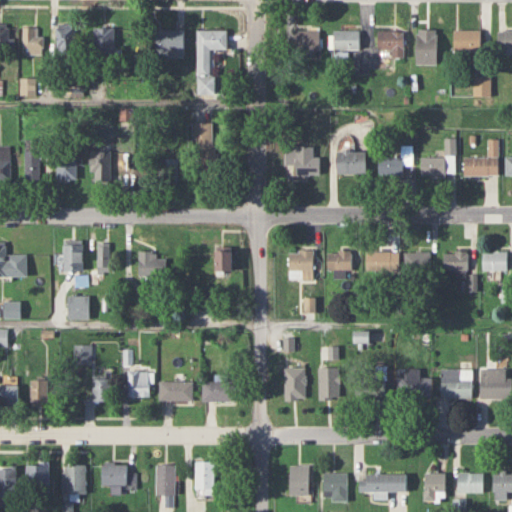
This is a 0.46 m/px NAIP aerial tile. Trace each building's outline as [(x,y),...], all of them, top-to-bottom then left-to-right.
[(58,53),(75,53),(75,24),(58,24),(58,53)] [(0,25),(0,51),(14,52),(14,25),(0,25)] [(25,53),(42,53),(42,27),(25,27),(25,53)] [(96,57),(116,57),(116,27),(96,27),(96,57)] [(440,64),(440,28),(419,28),(419,64),(440,64)] [(157,57),(185,57),(185,29),(157,29),(157,57)] [(198,94),(213,94),(212,49),(228,49),(228,29),(197,30),(198,94)] [(456,29),(456,50),(483,50),(483,29),(456,29)] [(511,51),(511,29),(498,30),(498,52),(511,51)] [(294,48),(321,48),(321,30),(294,30),(294,48)] [(361,30),(335,30),(335,49),(361,49),(361,30)] [(407,56),(407,30),(379,30),(379,49),(394,49),(394,56),(407,56)] [(492,97),(492,76),(475,76),(475,97),(492,97)] [(22,97),(37,97),(37,78),(22,78),(22,97)] [(215,122),(193,123),(193,148),(202,147),(203,179),(216,178),(215,122)] [(420,156),(420,174),(455,174),(455,138),(445,138),(445,156),(420,156)] [(497,175),(497,149),(496,149),(496,140),(488,140),(488,156),(463,157),(463,175),(497,175)] [(0,182),(12,182),(12,146),(0,145),(0,182)] [(314,156),(314,146),(285,146),(284,165),(295,165),(295,174),(321,174),(321,156),(314,156)] [(26,180),(41,180),(41,150),(26,150),(26,180)] [(368,150),(338,150),(338,173),(368,173),(368,150)] [(94,180),(111,180),(111,151),(94,151),(94,180)] [(378,175),(411,175),(411,155),(378,155),(378,175)] [(79,156),(58,156),(58,179),(79,179),(79,156)] [(180,158),(160,158),(160,183),(180,183),(180,158)] [(29,252),(8,252),(8,241),(0,241),(0,274),(29,274),(29,252)] [(99,241),(99,269),(111,269),(111,241),(99,241)] [(85,268),(85,242),(64,242),(64,268),(85,268)] [(235,247),(218,247),(218,268),(235,268),(235,247)] [(159,249),(141,249),(141,274),(168,274),(168,255),(159,255),(159,249)] [(289,278),(313,278),(313,249),(289,249),(289,278)] [(352,250),(327,250),(327,269),(352,269),(352,250)] [(404,250),(404,270),(429,270),(429,250),(404,250)] [(468,250),(443,250),(443,269),(468,269),(468,250)] [(506,268),(506,250),(483,250),(483,279),(500,279),(500,268),(506,268)] [(399,270),(399,251),(366,251),(366,270),(399,270)] [(91,294),(69,294),(69,317),(91,317),(91,294)] [(6,317),(21,317),(21,301),(6,301),(6,317)] [(8,327),(0,327),(0,343),(8,344),(8,327)] [(371,330),(355,330),(355,341),(371,341),(371,330)] [(74,343),(74,360),(91,360),(91,343),(74,343)] [(387,366),(378,366),(378,378),(355,378),(355,396),(387,396),(387,366)] [(472,397),(472,367),(440,367),(440,397),(472,397)] [(481,397),(511,397),(511,367),(481,367),(481,397)] [(432,396),(432,375),(420,375),(420,368),(400,368),(400,396),(432,396)] [(152,370),(128,370),(128,396),(152,396),(152,370)] [(94,399),(111,399),(111,377),(94,377),(94,399)] [(48,405),(48,378),(31,378),(31,405),(48,405)] [(160,399),(193,399),(193,380),(160,380),(160,399)] [(203,399),(236,399),(236,380),(203,380),(203,399)] [(0,401),(20,402),(20,383),(0,382),(0,401)] [(215,460),(195,460),(195,491),(215,491),(215,460)] [(102,485),(129,485),(129,462),(102,462),(102,485)] [(28,491),(50,491),(50,463),(28,463),(28,491)] [(63,493),(86,493),(86,463),(63,463),(63,493)] [(176,494),(176,463),(156,463),(156,494),(176,494)] [(311,463),(291,463),(291,494),(311,494),(311,463)] [(16,467),(0,466),(0,494),(16,494),(16,467)] [(349,501),(349,471),(324,471),(324,493),(333,493),(333,501),(349,501)] [(446,500),(446,471),(425,471),(425,500),(446,500)] [(484,492),(484,471),(458,471),(458,492),(484,492)] [(508,499),(508,491),(511,490),(511,471),(494,472),(494,499),(508,499)] [(360,491),(408,491),(408,474),(360,474),(360,491)]
